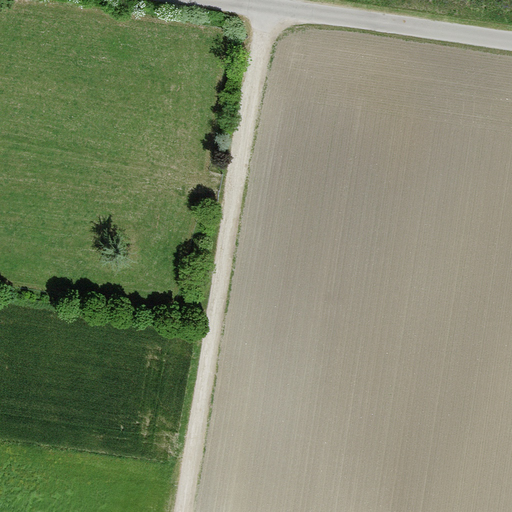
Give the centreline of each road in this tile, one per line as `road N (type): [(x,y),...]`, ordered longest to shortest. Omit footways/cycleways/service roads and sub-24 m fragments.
road 1 (track): [(184,511),(263,0)]
road 2 (unclassified): [(216,0),(511,42)]
